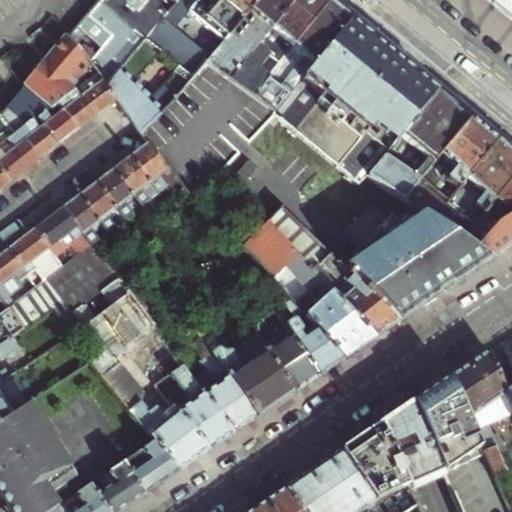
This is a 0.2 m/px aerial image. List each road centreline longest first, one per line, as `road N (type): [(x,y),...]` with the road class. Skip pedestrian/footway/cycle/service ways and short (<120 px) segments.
road 1 (residential): [(191,511),(511,293)]
road 2 (unknown): [(449,336),(189,115)]
